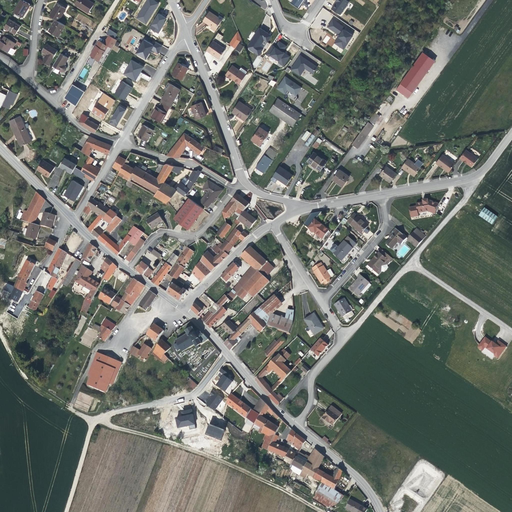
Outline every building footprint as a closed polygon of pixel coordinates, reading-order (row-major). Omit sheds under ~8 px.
[(23,17),(30,5),(24,2),(20,0),(13,12),(23,17)] [(89,13),(94,4),(87,0),(77,0),(75,5),(89,13)] [(158,0),(146,0),(141,9),(149,14),(157,2),(158,0)] [(349,2),(345,0),(336,0),(331,9),(340,15),(349,2)] [(58,21),(66,8),(57,3),(53,10),(49,16),(58,21)] [(215,31),(224,18),(219,15),(218,17),(209,11),(203,21),(211,26),(211,28),(213,30),(215,31)] [(149,29),(159,34),(167,17),(157,13),(149,29)] [(76,19),(87,25),(90,20),(79,14),(76,19)] [(16,34),(21,27),(9,19),(4,27),(16,34)] [(345,27),(333,19),(328,27),(338,34),(340,35),(334,43),(344,50),(354,35),(345,29),(345,27)] [(58,37),(65,25),(56,20),(52,25),(49,32),(58,37)] [(273,36),(259,27),(247,47),(260,55),(264,49),(261,46),(264,40),(268,43),(273,36)] [(109,35),(114,39),(117,34),(110,29),(106,33),(109,35)] [(239,33),(238,31),(229,44),(230,44),(236,48),(241,39),(239,33)] [(13,49),(18,40),(6,33),(2,40),(1,39),(0,39),(0,47),(4,49),(12,55),(15,50),(13,49)] [(217,33),(215,39),(221,41),(223,36),(217,33)] [(99,61),(108,46),(112,48),(117,40),(114,39),(109,35),(104,43),(99,41),(95,47),(90,55),(99,61)] [(143,39),(135,54),(146,60),(151,51),(157,54),(162,45),(155,42),(153,45),(143,39)] [(220,58),(226,49),(213,41),(206,50),(211,53),(211,52),(214,54),(220,58)] [(276,47),(272,45),(267,53),(271,55),(272,54),(280,59),(279,61),(285,64),(289,58),(290,56),(287,54),(285,53),(283,52),(287,46),(279,41),(276,47)] [(49,66),(58,50),(46,44),(45,47),(42,51),(47,55),(43,62),(49,66)] [(421,52),(396,90),(409,99),(434,60),(421,52)] [(64,65),(68,58),(65,56),(61,53),(53,66),(60,71),(61,71),(63,72),(65,71),(66,69),(66,67),(64,65)] [(308,61),(301,56),(292,69),(300,75),(305,68),(313,74),(318,68),(308,61)] [(131,59),(123,74),(136,81),(144,66),(131,59)] [(261,69),(266,72),(272,64),(267,61),(261,69)] [(181,80),(188,68),(186,67),(179,63),(172,75),(181,80)] [(239,71),(232,66),(226,74),(231,78),(231,77),(232,78),(233,79),(240,83),(246,75),(245,75),(248,71),(241,68),(239,71)] [(302,87),(286,76),(277,89),(284,94),(287,89),(296,96),(302,87)] [(123,99),(131,87),(115,77),(107,89),(104,93),(92,111),(104,118),(115,101),(115,100),(117,96),(123,99)] [(172,103),(180,90),(168,83),(166,86),(164,89),(167,91),(161,101),(162,102),(170,107),(171,107),(173,104),(172,103)] [(72,84),(63,98),(75,106),(84,92),(72,84)] [(13,105),(18,94),(10,91),(7,96),(0,92),(0,103),(9,108),(11,104),(13,105)] [(301,114),(278,99),(269,111),(284,121),(287,123),(292,127),(301,114)] [(161,123),(167,113),(170,107),(162,102),(158,108),(156,106),(153,111),(150,116),(161,123)] [(206,115),(202,102),(196,104),(191,106),(196,119),(206,115)] [(245,121),(252,110),(239,102),(232,112),(236,115),(245,121)] [(104,118),(92,111),(91,113),(103,120),(104,118)] [(118,126),(122,119),(110,112),(106,119),(118,126)] [(373,125),(380,116),(375,113),(368,122),(373,125)] [(96,131),(99,126),(92,122),(88,119),(89,118),(88,117),(83,114),(78,122),(83,126),(95,133),(96,131)] [(32,141),(20,116),(9,121),(15,133),(21,146),(32,141)] [(357,148),(373,126),(373,125),(368,122),(352,144),(357,148)] [(147,142),(153,131),(144,125),(137,136),(142,139),(147,142)] [(260,145),(264,139),(268,133),(260,128),(252,140),(255,142),(260,145)] [(307,131),(301,139),(304,141),(310,133),(307,131)] [(200,144),(193,139),(185,133),(180,139),(167,156),(179,158),(185,149),(188,151),(189,149),(190,148),(200,155),(206,146),(200,144)] [(315,136),(312,133),(305,144),(308,146),(315,136)] [(111,146),(98,140),(90,136),(81,151),(88,155),(92,148),(108,154),(109,154),(112,146),(111,146)] [(317,149),(322,140),(318,138),(312,147),(317,149)] [(263,173),(277,153),(269,147),(255,168),(263,173)] [(472,167),(478,159),(466,150),(460,158),(463,161),(464,160),(466,162),(467,163),(472,167)] [(320,171),(327,162),(314,153),(307,162),(314,166),(320,171)] [(449,173),(455,164),(442,155),(436,163),(444,169),(449,173)] [(96,180),(101,169),(96,166),(95,168),(91,166),(90,165),(92,161),(94,159),(89,156),(81,171),(86,173),(84,176),(89,179),(92,181),(94,178),(96,180)] [(124,163),(126,160),(119,156),(113,167),(119,171),(124,163)] [(75,167),(77,165),(65,158),(60,167),(66,170),(68,171),(72,173),(75,167)] [(414,177),(421,168),(408,158),(401,167),(410,173),(414,177)] [(49,177),(55,167),(43,160),(37,169),(44,174),(46,176),(47,176),(49,177)] [(158,179),(145,172),(147,168),(142,165),(140,169),(137,167),(136,166),(135,167),(133,167),(133,168),(127,165),(124,163),(119,171),(119,173),(129,179),(130,178),(132,179),(157,192),(164,182),(158,179)] [(172,170),(174,166),(166,164),(165,165),(161,172),(168,176),(172,170)] [(293,175),(280,166),(271,180),(275,184),(278,180),(279,180),(286,185),(293,175)] [(397,174),(386,166),(379,175),(384,178),(390,182),(397,174)] [(84,176),(86,173),(81,171),(75,167),(72,173),(82,179),(84,176)] [(349,177),(340,170),(333,180),(342,187),(346,182),(349,177)] [(186,196),(193,186),(196,181),(201,172),(201,171),(200,171),(193,171),(185,186),(181,183),(179,185),(176,189),(177,190),(185,196),(186,196)] [(164,182),(168,176),(161,172),(158,179),(164,182)] [(79,193),(83,186),(73,180),(64,195),(75,201),(79,193)] [(217,197),(223,190),(208,181),(203,189),(210,194),(208,196),(207,195),(206,197),(205,196),(200,202),(207,207),(212,202),(212,203),(215,199),(214,198),(216,196),(217,197)] [(167,203),(177,190),(176,189),(164,182),(157,192),(155,195),(167,203)] [(34,224),(46,199),(37,194),(32,203),(28,212),(25,211),(22,221),(34,224)] [(244,211),(249,204),(249,203),(238,195),(237,195),(223,212),(225,219),(230,217),(234,213),(240,217),(244,211)] [(108,212),(109,210),(105,207),(91,198),(86,206),(83,211),(88,214),(91,209),(100,215),(88,230),(90,232),(92,234),(92,233),(96,228),(104,218),(108,212)] [(188,229),(203,209),(189,199),(174,219),(188,229)] [(435,214),(439,203),(429,200),(428,200),(428,199),(425,200),(425,201),(423,201),(423,202),(416,204),(416,206),(409,208),(411,218),(419,217),(418,214),(428,212),(435,214)] [(497,217),(484,208),(479,216),(492,225),(497,217)] [(250,229),(256,220),(244,211),(240,217),(238,220),(250,229)] [(54,220),(55,215),(45,212),(41,226),(51,229),(54,220)] [(116,218),(108,212),(104,218),(111,223),(116,218)] [(163,221),(158,213),(146,221),(151,229),(155,227),(156,226),(156,225),(163,221)] [(368,226),(358,217),(354,214),(348,222),(361,234),(363,231),(366,234),(367,234),(369,232),(369,231),(366,228),(368,226)] [(110,233),(122,220),(117,217),(116,218),(111,223),(106,230),(110,233)] [(323,239),(329,230),(323,226),(315,220),(309,229),(310,230),(310,231),(312,233),(314,232),(323,239)] [(222,239),(231,227),(225,222),(221,229),(217,234),(222,239)] [(38,233),(40,226),(34,224),(30,223),(28,229),(25,228),(23,235),(26,237),(36,240),(38,233)] [(118,256),(128,241),(135,246),(141,239),(140,238),(144,233),(136,228),(134,226),(130,232),(133,235),(131,237),(128,235),(125,238),(123,241),(121,239),(116,245),(109,239),(105,244),(118,256)] [(103,233),(96,228),(92,233),(95,236),(98,238),(103,234),(103,233)] [(239,238),(242,233),(235,228),(226,241),(233,247),(239,238)] [(401,244),(407,238),(395,228),(389,235),(389,238),(390,239),(388,241),(386,244),(391,249),(398,241),(401,244)] [(417,247),(426,236),(416,228),(407,239),(417,247)] [(34,245),(16,239),(18,234),(13,232),(10,238),(15,240),(15,241),(33,247),(34,245)] [(243,241),(248,235),(244,232),(242,233),(239,238),(243,241)] [(102,242),(106,237),(103,234),(98,238),(102,242)] [(348,254),(356,244),(348,237),(334,254),(342,260),(348,254)] [(53,251),(57,243),(49,239),(45,247),(53,251)] [(136,254),(145,242),(141,239),(135,246),(131,251),(136,254)] [(227,254),(233,247),(226,241),(223,244),(219,248),(217,246),(216,245),(212,249),(218,255),(214,259),(219,264),(223,260),(228,255),(227,254)] [(90,262),(97,250),(97,249),(90,244),(82,258),(90,262)] [(334,254),(339,248),(335,244),(330,250),(334,254)] [(185,269),(188,265),(186,263),(189,259),(194,252),(187,247),(176,263),(178,264),(170,275),(176,279),(176,280),(180,274),(184,268),(185,269)] [(258,272),(268,262),(251,247),(241,257),(252,267),(258,272)] [(56,278),(67,253),(64,251),(59,248),(48,274),(53,277),(47,288),(51,290),(57,279),(56,278)] [(161,255),(154,249),(151,253),(159,259),(159,258),(161,255)] [(130,262),(136,254),(131,251),(126,259),(130,262)] [(219,264),(207,251),(203,257),(200,261),(211,272),(219,264)] [(387,265),(390,262),(391,262),(393,259),(383,251),(380,253),(379,252),(376,256),(366,267),(371,272),(373,270),(376,273),(379,269),(381,271),(384,272),(387,267),(387,265)] [(165,278),(167,274),(172,267),(178,257),(173,254),(166,263),(152,282),(153,283),(158,286),(165,278)] [(73,276),(81,261),(80,261),(76,259),(62,283),(67,286),(73,276)] [(107,273),(113,263),(108,259),(101,268),(107,273)] [(26,283),(35,265),(27,261),(14,287),(23,292),(27,284),(26,283)] [(201,282),(211,272),(200,261),(192,273),(201,282)] [(149,268),(149,267),(142,262),(136,270),(140,273),(143,275),(144,274),(149,268)] [(333,275),(330,269),(327,271),(321,262),(312,268),(321,283),(324,282),(325,284),(328,282),(330,280),(329,279),(331,278),(330,277),(333,276),(333,275)] [(107,281),(117,268),(117,267),(113,263),(107,273),(103,278),(107,281)] [(234,263),(226,272),(231,277),(236,273),(239,269),(234,263)] [(100,284),(89,277),(92,273),(82,267),(75,281),(83,286),(82,289),(82,290),(89,294),(87,298),(92,301),(100,284)] [(244,288),(258,272),(252,267),(238,283),(239,284),(244,288)] [(147,277),(153,271),(149,268),(144,274),(147,277)] [(47,288),(53,277),(48,274),(44,271),(42,270),(31,288),(37,291),(44,295),(47,288)] [(183,272),(180,276),(186,281),(188,279),(190,281),(194,277),(191,275),(189,277),(183,272)] [(226,282),(231,277),(226,272),(221,276),(225,280),(226,282)] [(254,298),(270,282),(258,272),(244,288),(237,295),(243,300),(249,293),(254,298)] [(173,283),(176,279),(170,275),(167,274),(165,278),(166,279),(173,283)] [(363,294),(371,285),(369,283),(369,282),(360,274),(357,277),(359,278),(356,282),(350,288),(358,296),(361,292),(363,294)] [(142,291),(145,286),(142,284),(135,280),(134,279),(126,293),(125,294),(122,300),(126,303),(131,297),(132,297),(134,294),(138,296),(142,291)] [(188,291),(184,289),(183,289),(181,288),(184,284),(176,280),(176,279),(173,283),(167,292),(181,302),(185,295),(188,291)] [(237,295),(244,288),(239,284),(229,294),(229,295),(234,299),(237,295)] [(17,302),(23,293),(25,294),(25,293),(23,292),(14,287),(9,298),(17,302)] [(115,297),(116,295),(105,288),(99,297),(110,305),(115,297)] [(49,304),(56,292),(52,290),(51,292),(45,302),(49,304)] [(35,311),(44,295),(37,291),(34,297),(33,296),(30,300),(32,301),(28,308),(35,311)] [(149,306),(157,296),(150,291),(139,306),(146,311),(149,306)] [(222,306),(229,299),(227,298),(226,296),(225,295),(216,304),(220,308),(222,306)] [(292,326),(294,313),(294,311),(287,310),(286,314),(283,320),(273,314),(283,305),(274,295),(255,312),(267,325),(270,326),(287,334),(290,334),(292,326)] [(86,313),(92,301),(87,298),(86,298),(81,311),(86,313)] [(117,308),(121,301),(116,298),(112,306),(117,308)] [(354,315),(344,298),(340,301),(334,304),(339,311),(338,311),(339,314),(340,313),(345,320),(354,315)] [(125,314),(130,306),(126,303),(122,300),(121,301),(117,308),(116,309),(125,314)] [(199,317),(206,308),(201,303),(197,300),(191,309),(199,317)] [(206,324),(220,308),(216,304),(204,318),(202,320),(206,324)] [(217,321),(227,311),(222,306),(220,308),(206,324),(209,328),(211,327),(217,321)] [(237,338),(251,324),(251,322),(258,329),(261,332),(267,325),(255,312),(248,319),(242,326),(242,325),(238,329),(231,336),(225,343),(224,343),(230,351),(237,343),(235,340),(237,338)] [(323,329),(319,323),(320,322),(314,313),(304,320),(314,335),(323,329)] [(110,333),(116,326),(106,319),(100,327),(95,324),(93,328),(101,333),(98,338),(104,341),(110,333)] [(231,336),(238,329),(229,321),(221,326),(227,332),(231,336)] [(159,337),(164,331),(159,328),(155,324),(154,324),(147,334),(154,339),(157,341),(159,337)] [(182,352),(194,343),(198,349),(200,347),(199,346),(208,339),(200,330),(200,331),(198,331),(198,330),(197,330),(197,331),(196,333),(193,327),(192,326),(192,327),(186,331),(185,330),(185,331),(186,331),(187,334),(176,341),(177,343),(177,344),(180,349),(182,352)] [(89,347),(98,333),(88,328),(80,342),(89,347)] [(494,356),(497,359),(507,346),(498,340),(495,343),(485,336),(476,348),(492,359),(494,356)] [(280,345),(285,340),(281,337),(277,342),(280,345)] [(318,357),(328,345),(321,338),(311,349),(310,350),(318,357)] [(164,354),(171,348),(165,342),(162,340),(152,354),(164,363),(169,360),(164,354)] [(269,357),(280,345),(277,342),(275,340),(268,348),(264,352),(269,357)] [(145,359),(149,352),(152,349),(149,347),(145,344),(142,348),(140,351),(136,348),(139,345),(137,343),(133,347),(129,353),(137,358),(139,355),(145,359)] [(286,360),(293,353),(286,347),(276,357),(283,364),(285,362),(286,360)] [(112,385),(121,362),(115,360),(114,362),(106,359),(107,356),(97,352),(88,375),(91,376),(87,385),(105,393),(109,384),(112,385)] [(283,364),(276,357),(268,365),(258,376),(260,378),(261,378),(268,373),(272,369),(282,378),(279,381),(280,383),(292,372),(283,364)] [(244,381),(239,375),(230,364),(225,364),(214,379),(212,381),(215,385),(229,395),(232,394),(241,383),(244,381)] [(309,371),(310,370),(304,365),(301,369),(307,373),(309,371)] [(197,385),(187,376),(182,381),(191,390),(197,385)] [(265,381),(260,378),(258,376),(256,379),(257,382),(259,385),(265,381)] [(273,391),(265,381),(259,385),(269,395),(273,391)] [(214,411),(223,399),(218,394),(211,396),(205,391),(198,398),(214,411)] [(282,401),(284,399),(279,394),(277,396),(273,391),(269,395),(268,396),(277,405),(282,401)] [(251,410),(245,405),(241,402),(231,394),(230,395),(228,402),(228,404),(246,417),(251,410)] [(253,428),(266,404),(261,399),(254,411),(249,419),(243,429),(249,433),(253,428)] [(279,428),(262,417),(264,414),(265,415),(268,411),(270,407),(266,404),(253,428),(261,433),(262,432),(266,435),(274,439),(277,433),(279,428)] [(342,414),(332,406),(329,409),(339,417),(342,414)] [(333,425),(339,417),(329,409),(323,417),(329,422),(333,425)] [(193,413),(175,417),(177,428),(189,425),(190,429),(197,427),(193,413)] [(222,440),(226,430),(208,424),(205,434),(222,440)] [(306,441),(297,434),(292,430),(287,440),(293,443),(292,444),(300,450),(306,441)] [(268,450),(272,442),(274,439),(266,435),(263,439),(265,440),(262,448),(268,450)] [(298,455),(290,451),(285,448),(281,446),(275,443),(272,442),(268,450),(269,450),(285,458),(284,460),(292,465),(293,465),(297,457),(298,455)] [(318,469),(324,457),(315,449),(310,457),(309,459),(304,456),(299,453),(298,455),(297,457),(293,465),(302,471),(300,475),(306,478),(308,474),(321,482),(326,473),(318,469)] [(300,475),(302,471),(293,465),(292,465),(291,468),(290,470),(292,471),(292,470),(300,475)] [(335,489),(343,472),(338,468),(333,476),(332,475),(330,474),(330,476),(326,473),(321,482),(335,489)] [(290,475),(292,471),(305,479),(306,478),(300,475),(292,470),(292,471),(290,470),(288,474),(290,475)] [(337,504),(346,497),(334,490),(335,489),(321,482),(312,499),(327,509),(337,504)] [(359,505),(350,500),(345,508),(352,511),(365,511),(367,510),(359,505)]
